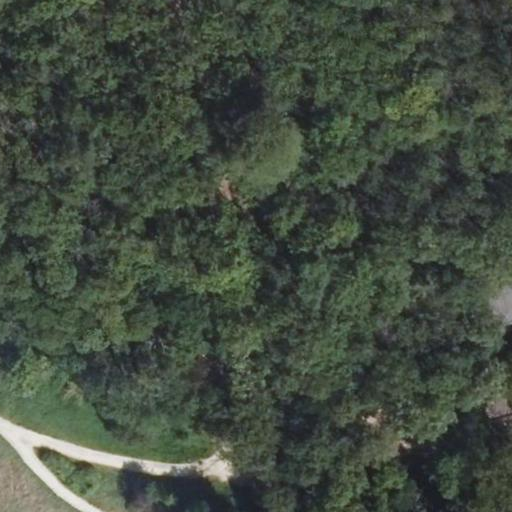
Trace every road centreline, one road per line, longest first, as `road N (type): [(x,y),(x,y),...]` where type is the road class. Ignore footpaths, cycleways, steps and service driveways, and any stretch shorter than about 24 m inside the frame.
road 1 (track): [(12,435),(111,463),(223,472),(378,448),(451,448)]
road 2 (track): [(105,264),(162,330),(207,365),(451,448)]
road 3 (track): [(0,147),(105,264)]
road 4 (track): [(94,511),(46,476),(0,425)]
